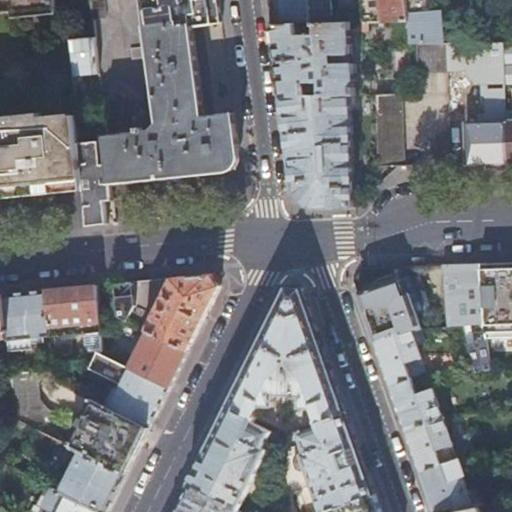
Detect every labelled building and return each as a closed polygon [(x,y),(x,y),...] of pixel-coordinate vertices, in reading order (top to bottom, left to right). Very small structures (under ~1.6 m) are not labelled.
[(0,0),(0,12),(8,11),(53,8),(53,12),(59,11),(58,2),(53,2),(52,0),(0,0)] [(240,157),(238,147),(238,142),(235,119),(234,111),(204,115),(191,26),(221,22),(218,0),(143,0),(159,121),(152,130),(144,131),(144,128),(141,128),(141,126),(137,127),(138,132),(105,136),(108,163),(110,183),(111,183),(143,180),(225,171),(232,168),(235,166),(239,161),(240,161),(240,157)] [(310,0),(268,0),(269,5),(272,24),(299,23),(312,23),(310,0)] [(310,0),(312,23),(318,23),(333,22),(332,0),(310,0)] [(405,0),(368,0),(369,21),(393,20),(405,20),(408,20),(405,0)] [(429,0),(405,0),(408,20),(411,44),(417,43),(443,42),(440,11),(430,12),(429,0)] [(53,14),(53,12),(53,8),(8,11),(9,17),(53,14)] [(407,41),(405,20),(393,20),(395,43),(407,41)] [(299,23),(272,24),(275,50),(282,96),(322,95),(352,94),(357,94),(355,62),(333,63),(333,54),(353,53),(352,22),(333,22),(318,23),(319,33),(299,33),(299,23)] [(493,27),(475,27),(475,41),(501,40),(501,35),(493,27)] [(97,73),(93,36),(69,39),(72,75),(97,73)] [(475,41),(447,42),(448,70),(467,69),(467,74),(486,82),(506,81),(505,40),(502,40),(501,40),(475,41)] [(443,42),(417,43),(418,72),(448,71),(448,70),(447,42),(443,42)] [(404,165),(403,92),(376,93),(378,166),(404,165)] [(322,95),(282,96),(286,127),(295,192),(312,208),(354,206),(354,167),(352,94),(322,95)] [(0,200),(84,193),(78,142),(75,114),(39,118),(39,113),(0,116),(0,200)] [(466,123),(467,163),(508,162),(506,121),(466,123)] [(450,164),(450,135),(435,136),(436,164),(450,164)] [(78,142),(84,193),(87,225),(107,223),(104,200),(113,199),(111,183),(110,183),(108,163),(100,164),(98,140),(78,142)] [(511,262),(478,263),(486,331),(511,330),(511,262)] [(478,263),(442,264),(448,324),(460,323),(471,375),(491,371),(486,331),(478,263)] [(211,273),(116,282),(119,316),(132,322),(187,350),(201,323),(219,286),(215,279),(211,273)] [(373,288),(357,294),(362,309),(373,341),(412,327),(413,326),(420,326),(409,294),(403,296),(397,279),(392,281),(390,273),(370,279),(373,288)] [(97,284),(45,290),(50,335),(43,336),(46,369),(53,368),(52,356),(59,355),(57,334),(102,330),(97,284)] [(259,341),(227,404),(253,417),(258,407),(271,408),(272,407),(273,396),(299,397),(298,408),(314,409),(317,420),(344,411),(323,350),(301,288),(286,287),(259,341)] [(45,290),(2,294),(7,339),(9,359),(10,372),(36,370),(33,337),(43,336),(50,335),(45,290)] [(128,367),(169,387),(187,350),(132,322),(125,337),(138,345),(134,355),(128,367)] [(424,337),(420,326),(413,326),(412,327),(417,344),(421,342),(424,337)] [(412,327),(373,341),(380,361),(389,386),(414,377),(408,361),(422,357),(417,344),(412,327)] [(108,407),(149,428),(164,397),(169,387),(128,367),(123,365),(104,356),(96,351),(89,367),(120,382),(108,407)] [(129,353),(123,365),(128,367),(134,355),(129,353)] [(427,372),(422,357),(408,361),(414,377),(427,372)] [(10,372),(9,359),(0,359),(0,383),(11,382),(10,372)] [(10,372),(11,382),(15,419),(37,430),(58,414),(47,408),(39,397),(36,370),(10,372)] [(414,377),(389,386),(396,406),(405,430),(442,416),(432,388),(419,392),(414,377)] [(93,400),(89,398),(81,416),(85,418),(93,400)] [(71,446),(79,450),(126,473),(143,439),(149,428),(108,407),(93,400),(85,418),(81,416),(76,428),(79,430),(71,446)] [(454,404),(455,415),(471,414),(470,403),(454,404)] [(207,443),(187,484),(235,508),(236,509),(266,449),(262,447),(269,432),(253,424),(255,418),(253,417),(227,404),(207,443)] [(359,451),(344,411),(317,420),(315,421),(317,426),(299,433),(304,451),(300,453),(321,511),(325,511),(327,511),(375,496),(359,451)] [(284,422),(288,431),(311,423),(307,414),(284,422)] [(442,416),(405,430),(412,450),(419,472),(457,459),(442,416)] [(67,444),(71,446),(79,430),(76,428),(67,444)] [(60,491),(103,511),(107,511),(113,499),(126,473),(79,450),(60,491)] [(445,511),(475,506),(457,459),(419,472),(427,494),(433,511),(445,511)] [(283,473),(283,485),(294,482),(291,471),(283,473)] [(187,484),(173,511),(233,511),(235,508),(187,484)] [(35,504),(31,511),(103,511),(60,491),(48,485),(38,505),(35,504)] [(380,511),(375,496),(327,511),(326,511),(380,511)] [(511,511),(511,498),(475,506),(445,511),(511,511)]
